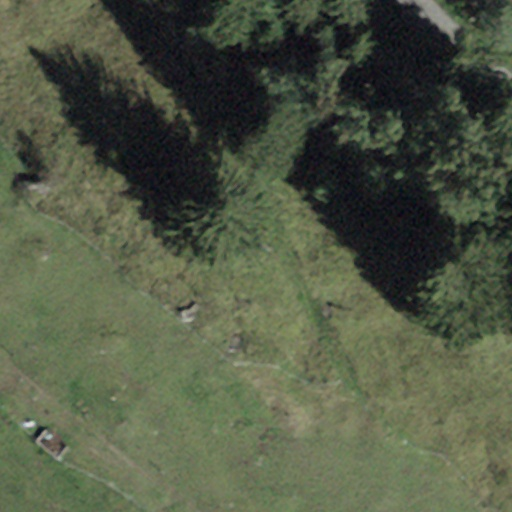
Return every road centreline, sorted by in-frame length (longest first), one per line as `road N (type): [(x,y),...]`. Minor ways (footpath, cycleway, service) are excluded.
road 1 (track): [(0,339),(193,511)]
road 2 (track): [(400,0),(511,106)]
